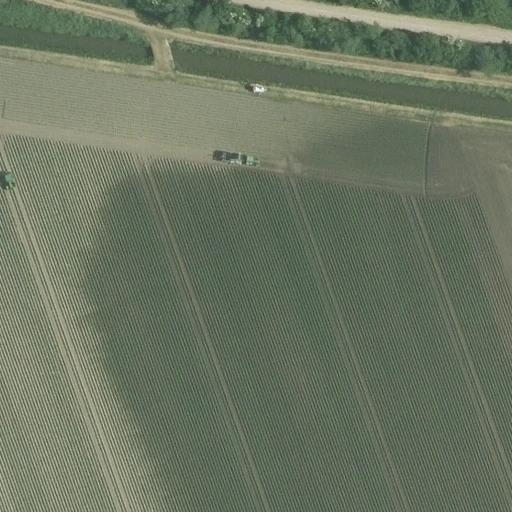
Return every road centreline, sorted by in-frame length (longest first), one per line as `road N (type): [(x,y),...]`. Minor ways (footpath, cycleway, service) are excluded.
road 1 (track): [(58,0),(248,47),(511,84)]
road 2 (unclassified): [(511,41),(247,0)]
